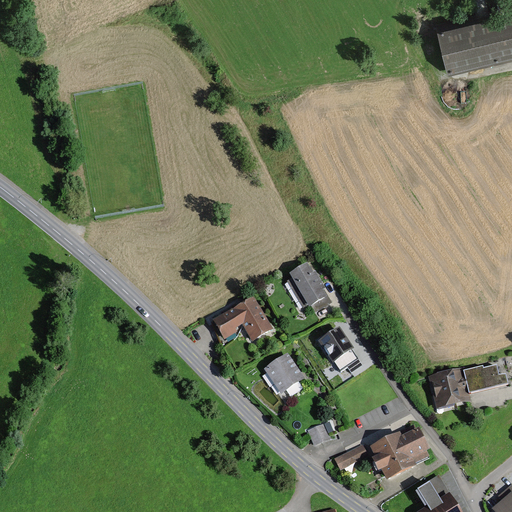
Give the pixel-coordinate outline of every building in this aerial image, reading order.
[(511,17),(444,32),(452,71),(511,57),(511,17)] [(329,300),(309,267),(290,278),(310,312),(329,300)] [(236,311),(246,327),(254,342),(272,331),(255,300),(236,311)] [(246,327),(236,311),(216,322),(225,339),(246,327)] [(340,329),(321,343),(336,363),(355,349),(340,329)] [(305,380),(287,357),(267,372),(284,396),(305,380)] [(462,373),(431,379),(438,410),(469,404),(462,373)] [(501,405),(499,391),(471,395),(473,408),(501,405)] [(325,425),(309,431),(315,448),(331,442),(325,425)] [(401,436),(374,449),(389,482),(417,468),(415,463),(432,455),(422,433),(404,441),(401,436)] [(364,447),(342,458),(347,468),(369,456),(364,447)] [(433,509),(428,511),(460,511),(452,498),(444,503),(434,486),(423,492),(433,509)] [(511,511),(511,498),(496,511),(511,511)]
